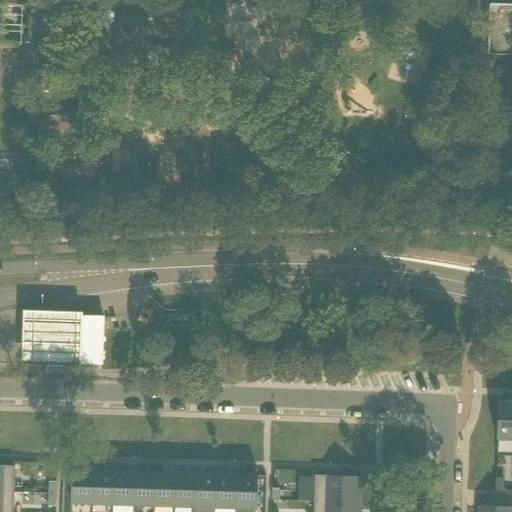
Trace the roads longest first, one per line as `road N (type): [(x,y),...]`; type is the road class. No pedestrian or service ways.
road 1 (residential): [(445,511),(449,408),(0,396)]
road 2 (tertiary): [(511,295),(418,274),(304,265),(155,268)]
road 3 (tertiary): [(0,299),(155,268)]
road 4 (tertiary): [(155,268),(0,269)]
